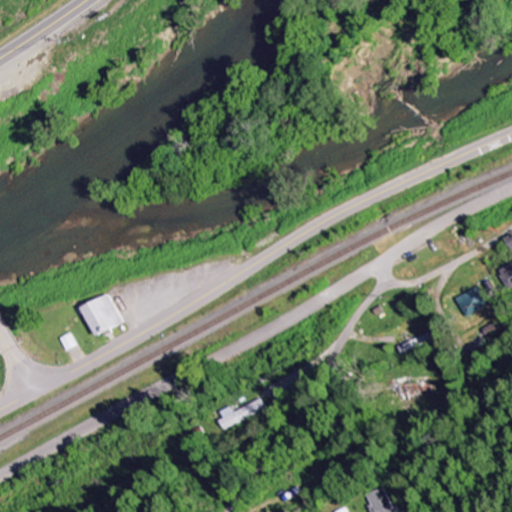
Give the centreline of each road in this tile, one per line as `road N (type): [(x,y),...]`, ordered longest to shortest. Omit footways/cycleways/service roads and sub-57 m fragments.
road 1 (residential): [(511,185),(0,474)]
road 2 (tertiary): [(511,135),(313,230),(43,389)]
road 3 (residential): [(228,511),(321,385),(373,295),(423,279),(511,228)]
